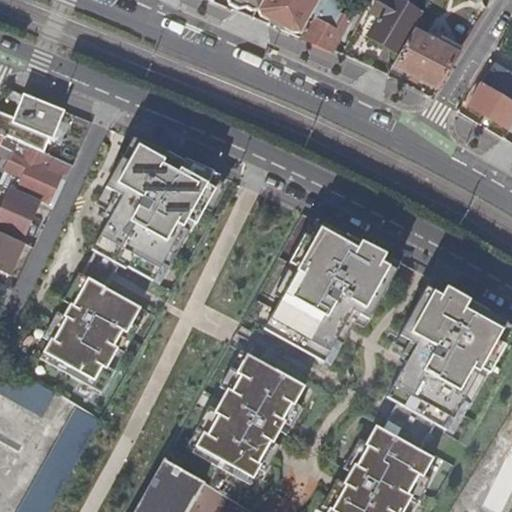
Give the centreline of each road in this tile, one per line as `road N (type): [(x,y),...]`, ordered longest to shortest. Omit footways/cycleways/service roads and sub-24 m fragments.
road 1 (primary): [(119,86),(350,189),(511,276)]
road 2 (primary): [(414,152),(81,0)]
road 3 (residential): [(119,86),(0,340)]
road 4 (residential): [(509,0),(414,152)]
